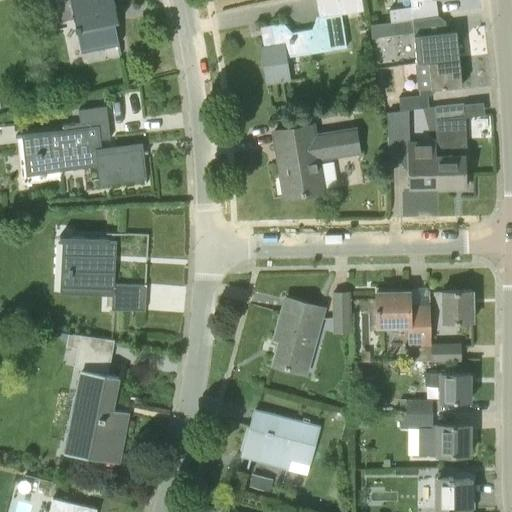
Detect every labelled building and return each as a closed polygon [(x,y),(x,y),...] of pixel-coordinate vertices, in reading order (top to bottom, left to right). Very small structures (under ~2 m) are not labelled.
[(119,44),(112,10),(116,9),(113,0),(60,0),(65,19),(75,17),(82,51),(119,44)] [(342,17),(365,14),(363,0),(318,0),(321,18),(342,15),(342,17)] [(407,0),(407,2),(416,0),(416,5),(389,9),(390,21),(419,17),(438,15),(435,0),(407,0)] [(342,15),(321,18),(317,19),(312,30),(291,33),(283,23),(269,25),(273,43),(260,46),(268,84),(292,79),(287,57),(347,47),(342,17),(342,15)] [(419,17),(390,21),(368,24),(370,36),(392,34),(413,31),(416,63),(459,58),(456,31),(426,34),(425,29),(421,30),(419,17)] [(462,85),(459,58),(416,63),(415,63),(418,95),(398,97),(399,110),(429,107),(428,95),(433,95),(433,89),(462,85)] [(352,101),(353,108),(362,107),(361,100),(352,101)] [(436,119),(465,116),(464,103),(434,106),(436,119)] [(337,106),(326,108),(328,117),(338,116),(337,106)] [(410,187),(437,186),(436,142),(409,143),(408,110),(387,112),(388,152),(409,152),(410,187)] [(102,155),(101,139),(109,138),(108,120),(62,125),(63,130),(16,135),(21,184),(59,179),(58,170),(98,165),(100,184),(146,179),(143,152),(102,155)] [(315,136),(313,125),(276,131),(279,151),(281,151),(283,161),(279,162),(282,180),(286,179),(288,196),(323,191),(318,158),(359,152),(356,130),(315,136)] [(436,142),(437,186),(465,185),(464,141),(436,142)] [(106,296),(106,241),(61,240),(60,295),(106,296)] [(145,310),(146,284),(113,282),(112,309),(145,310)] [(442,321),(472,321),(472,290),(442,290),(442,321)] [(430,343),(431,343),(430,304),(410,304),(409,291),(376,292),(377,326),(407,325),(408,359),(431,359),(430,343)] [(334,331),(351,331),(350,292),(333,293),(334,331)] [(306,373),(324,308),(285,297),(278,326),(283,327),(273,364),(306,373)] [(77,347),(80,334),(68,332),(66,345),(77,347)] [(431,343),(431,359),(459,359),(459,343),(431,343)] [(362,350),(363,361),(372,361),(371,350),(362,350)] [(119,457),(127,412),(111,409),(117,377),(82,369),(69,432),(71,433),(68,447),(119,457)] [(470,401),(470,372),(425,372),(425,385),(441,385),(441,401),(470,401)] [(405,412),(432,412),(432,398),(405,399),(405,412)] [(308,464),(318,427),(299,423),(300,421),(255,409),(243,453),(288,466),(290,459),(308,464)] [(344,422),(346,414),(335,412),(333,419),(344,422)] [(372,412),(356,412),(356,427),(372,427),(372,412)] [(400,427),(418,427),(418,454),(470,454),(470,424),(432,424),(432,412),(405,412),(400,412),(400,427)] [(270,492),(273,479),(251,473),(248,486),(270,492)] [(437,509),(470,508),(470,478),(437,478),(437,509)] [(95,511),(97,508),(53,497),(49,511),(45,511),(44,511),(95,511)]
